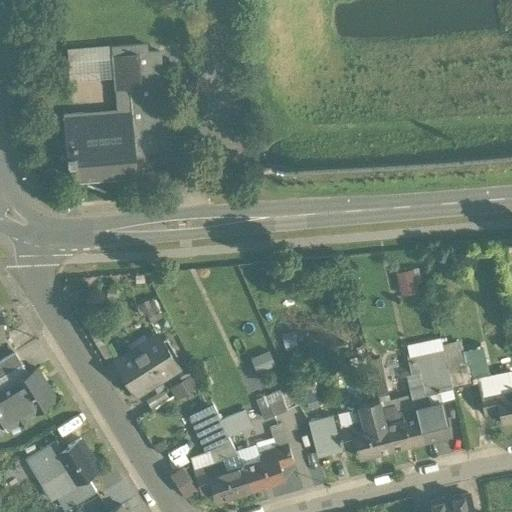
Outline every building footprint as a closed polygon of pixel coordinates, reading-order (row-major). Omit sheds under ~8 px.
[(160,72),(159,51),(146,52),(145,44),(112,47),(115,89),(121,89),(123,116),(83,119),(85,145),(132,141),(132,134),(145,133),(146,141),(146,151),(158,150),(158,148),(169,147),(167,118),(168,118),(164,71),(160,72)] [(132,141),(85,145),(83,119),(83,113),(63,115),(67,165),(74,164),(75,178),(136,173),(135,165),(133,143),(133,141),(132,141)] [(145,133),(132,134),(132,141),(133,141),(133,143),(146,141),(145,133)] [(146,141),(133,143),(135,165),(147,164),(146,151),(146,141)] [(103,331),(94,336),(107,357),(116,352),(103,331)] [(441,344),(443,350),(452,388),(474,383),(469,362),(466,363),(463,350),(460,340),(441,344)] [(160,341),(134,357),(131,352),(116,362),(136,395),(177,369),(160,341)] [(463,350),(466,363),(469,362),(474,383),(478,382),(488,380),(480,345),(475,346),(475,348),(463,350)] [(422,386),(424,396),(438,392),(446,390),(452,388),(443,350),(415,357),(419,373),(422,386)] [(14,353),(0,361),(0,378),(22,365),(14,353)] [(415,357),(407,358),(411,375),(419,373),(415,357)] [(36,369),(0,391),(0,416),(8,429),(17,424),(24,425),(26,418),(56,400),(36,369)] [(170,386),(178,399),(198,385),(191,373),(170,386)] [(478,382),(480,388),(479,388),(484,414),(499,411),(502,424),(511,421),(511,374),(488,380),(478,382)] [(422,386),(409,390),(411,397),(415,417),(417,416),(442,410),(438,392),(424,396),(422,386)] [(253,399),(263,420),(284,411),(288,409),(278,388),(253,399)] [(168,389),(151,399),(155,406),(172,396),(168,389)] [(411,397),(382,405),(387,424),(415,417),(411,397)] [(379,401),(359,406),(363,423),(365,430),(384,425),(379,401)] [(212,405),(191,415),(205,446),(207,445),(210,452),(215,465),(223,462),(225,471),(242,466),(212,405)] [(442,410),(417,416),(424,441),(448,435),(442,410)] [(318,456),(341,450),(336,430),(332,415),(308,421),(318,456)] [(387,424),(385,425),(391,450),(424,441),(417,416),(415,417),(387,424)] [(363,423),(336,430),(341,450),(356,446),(352,433),(365,430),(363,423)] [(365,430),(352,433),(356,446),(359,458),(391,450),(385,425),(384,425),(365,430)] [(256,434),(263,459),(275,455),(279,468),(294,463),(282,426),(256,434)] [(61,450),(54,454),(73,486),(87,477),(98,470),(79,439),(61,450)] [(56,441),(26,459),(51,500),(57,497),(56,496),(73,486),(54,454),(61,450),(56,441)] [(210,452),(190,459),(194,472),(195,471),(215,465),(210,452)] [(263,459),(243,466),(251,490),(283,480),(279,468),(275,455),(263,459)] [(215,465),(195,471),(201,492),(215,488),(211,476),(225,471),(223,462),(215,465)] [(198,489),(182,465),(168,474),(185,498),(198,489)] [(225,471),(211,476),(215,488),(219,500),(251,490),(243,466),(225,471)] [(73,486),(56,496),(57,497),(65,510),(96,491),(87,477),(73,486)] [(471,511),(468,494),(446,499),(449,511),(471,511)] [(449,511),(446,499),(425,504),(426,511),(449,511)]
